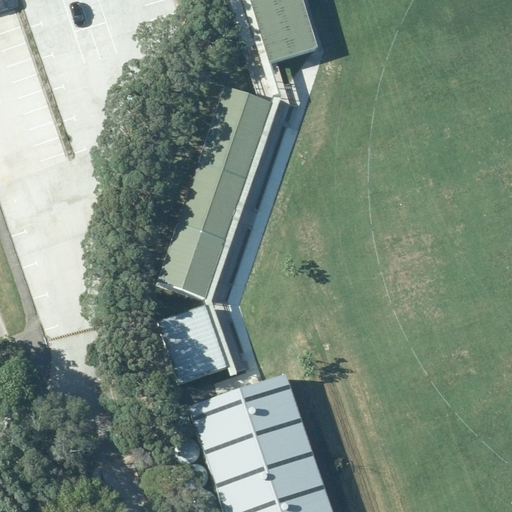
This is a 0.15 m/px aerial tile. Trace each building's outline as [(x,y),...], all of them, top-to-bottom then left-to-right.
[(203,310),(224,371),(231,369),(208,305),(279,101),(268,69),(247,0),(237,0),(270,101),(268,107),(200,304),(203,310)] [(298,0),(247,0),(268,69),(315,54),(298,0)] [(268,107),(220,91),(153,288),(200,304),(268,107)] [(203,310),(153,326),(174,388),(224,371),(203,310)] [(188,407),(224,511),(333,511),(285,374),(188,407)] [(169,435),(172,437),(176,438),(180,438),(184,436),(187,434),(189,430),(189,426),(189,422),(187,419),(184,416),(180,414),(176,414),(172,415),(169,417),(166,420),(165,424),(165,428),(166,432),(169,435)] [(178,460),(181,462),(185,463),(189,463),(192,461),(195,458),(197,455),(198,451),(197,447),(196,444),(193,441),(189,439),(185,439),(181,439),(178,442),(175,445),(174,449),(174,453),(175,457),(178,460)] [(187,486),(191,488),(194,489),(198,488),(202,487),(205,484),(207,481),(208,477),(207,473),(205,469),(202,466),(199,465),(195,464),(191,465),(187,467),(184,471),(183,475),(183,479),(185,483),(187,486)] [(196,511),(212,511),(214,511),(216,507),(217,503),(216,499),(214,496),(212,493),(208,491),(204,491),(200,492),(196,494),(194,497),(193,501),(193,505),(194,509),(196,511)]
